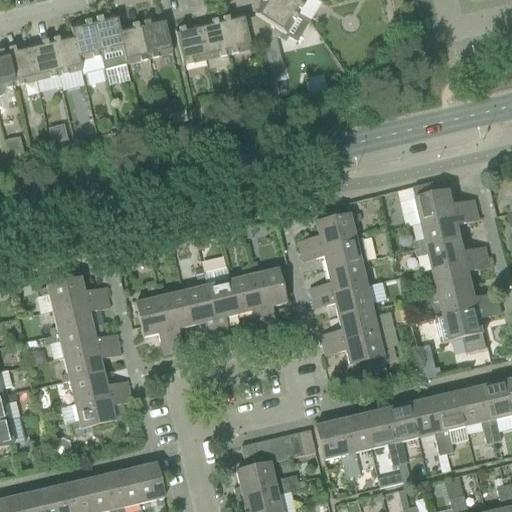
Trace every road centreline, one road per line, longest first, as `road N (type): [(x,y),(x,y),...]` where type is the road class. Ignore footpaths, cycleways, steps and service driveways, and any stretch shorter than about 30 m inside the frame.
road 1 (primary): [(0,230),(511,108)]
road 2 (residential): [(190,444),(174,379),(286,354),(302,417)]
